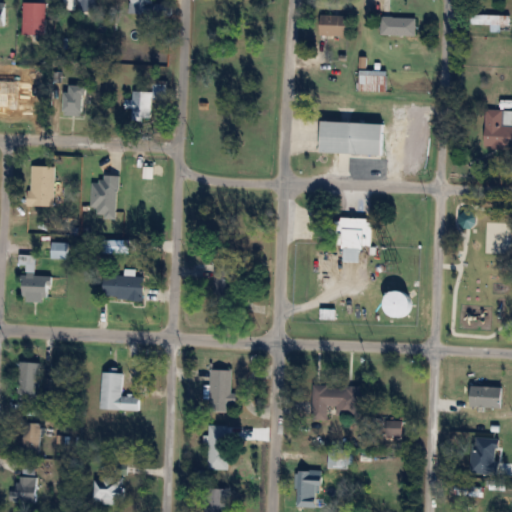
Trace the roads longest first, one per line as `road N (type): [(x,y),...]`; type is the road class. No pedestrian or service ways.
road 1 (residential): [(511,192),(207,181),(157,146),(0,138)]
road 2 (residential): [(511,353),(0,328)]
road 3 (residential): [(171,337),(184,0)]
road 4 (residential): [(440,189),(447,0)]
road 5 (residential): [(282,184),(292,0)]
road 6 (residential): [(164,511),(171,337)]
road 7 (residential): [(271,511),(278,342)]
road 8 (residential): [(427,511),(434,348)]
road 9 (residential): [(434,348),(440,189)]
road 10 (residential): [(278,342),(282,184)]
